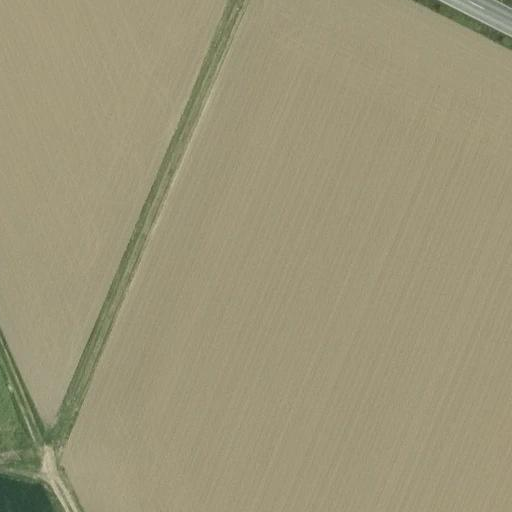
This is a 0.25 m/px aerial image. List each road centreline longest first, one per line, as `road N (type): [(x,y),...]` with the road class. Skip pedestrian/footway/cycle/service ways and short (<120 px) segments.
road 1 (track): [(0,459),(53,470),(74,398),(238,0)]
road 2 (track): [(0,343),(72,511)]
